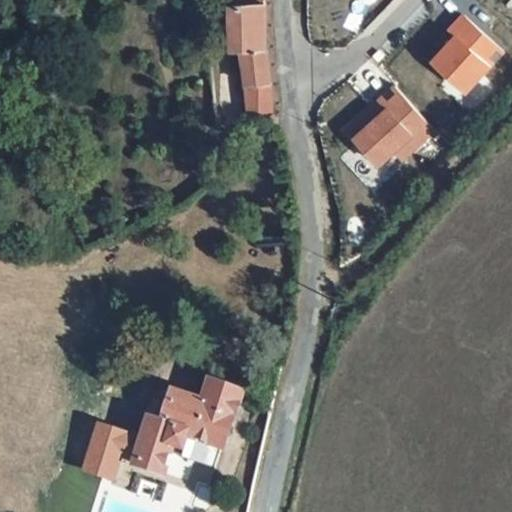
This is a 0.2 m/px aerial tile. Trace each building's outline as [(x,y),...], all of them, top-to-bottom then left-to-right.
[(270,133),(268,83),(265,0),(237,0),(238,27),(234,27),(235,70),(243,69),(247,133),(270,133)] [(436,71),(468,101),(504,62),(465,26),(452,40),(459,46),(436,71)] [(383,173),(397,160),(405,168),(436,140),(396,96),(381,110),(383,112),(370,124),(367,122),(347,140),(357,152),(361,149),(383,173)] [(185,444),(211,457),(227,413),(202,403),(194,424),(160,412),(151,433),(142,429),(132,454),(127,471),(156,480),(166,459),(178,463),(185,444)] [(114,447),(91,438),(74,483),(98,491),(114,447)]
